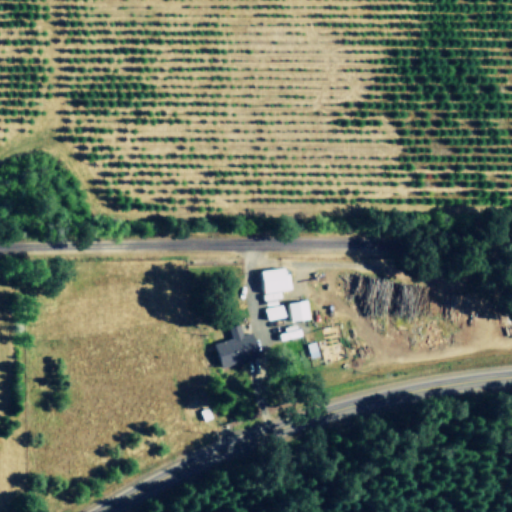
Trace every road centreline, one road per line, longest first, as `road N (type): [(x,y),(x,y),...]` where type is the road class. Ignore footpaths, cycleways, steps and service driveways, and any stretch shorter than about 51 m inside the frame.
road 1 (residential): [(511,243),(0,246)]
road 2 (tertiary): [(97,511),(242,439),(401,391),(511,374)]
